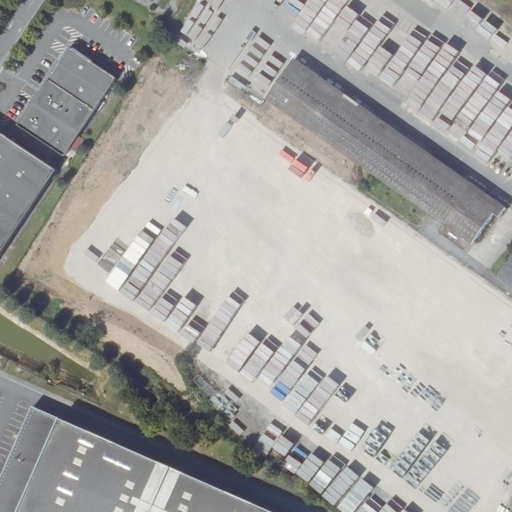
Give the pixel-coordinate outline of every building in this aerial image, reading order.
[(252,37),(248,43),(239,38),(223,64),(245,78),(266,45),(252,37)] [(342,39),(342,51),(357,51),(357,40),(342,39)] [(117,77),(72,48),(48,79),(96,110),(117,77)] [(453,189),(458,181),(290,63),(285,71),(453,189)] [(453,189),(285,71),(263,103),(471,249),(491,220),(497,223),(504,213),(458,181),(453,189)] [(255,78),(247,89),(258,97),(267,87),(255,78)] [(66,155),(96,110),(48,79),(19,124),(66,155)] [(477,117),(474,127),(488,132),(491,122),(477,117)] [(511,126),(490,164),(503,171),(511,155),(511,126)] [(0,256),(57,169),(0,130),(0,256)] [(280,511),(35,406),(0,487),(0,511),(280,511)]
